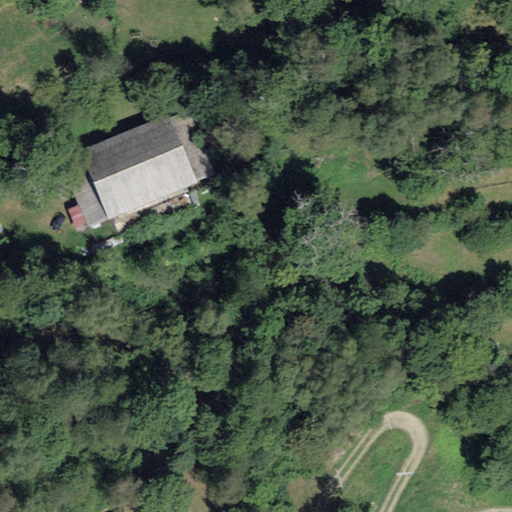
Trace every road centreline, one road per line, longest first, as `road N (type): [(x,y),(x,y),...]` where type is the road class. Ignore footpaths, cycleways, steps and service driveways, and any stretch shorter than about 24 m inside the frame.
road 1 (track): [(377,511),(416,435),(407,420),(393,420),(351,454),(323,511)]
road 2 (track): [(194,511),(188,379),(171,283)]
